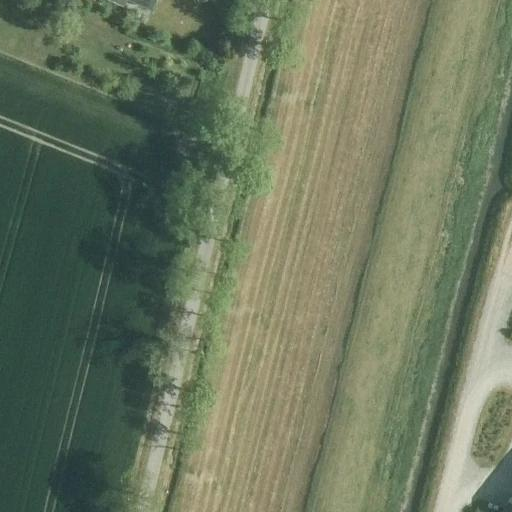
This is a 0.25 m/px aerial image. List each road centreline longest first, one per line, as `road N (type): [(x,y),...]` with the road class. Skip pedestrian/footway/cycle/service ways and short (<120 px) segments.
road 1 (unclassified): [(142,511),(268,0)]
road 2 (track): [(443,511),(511,279)]
